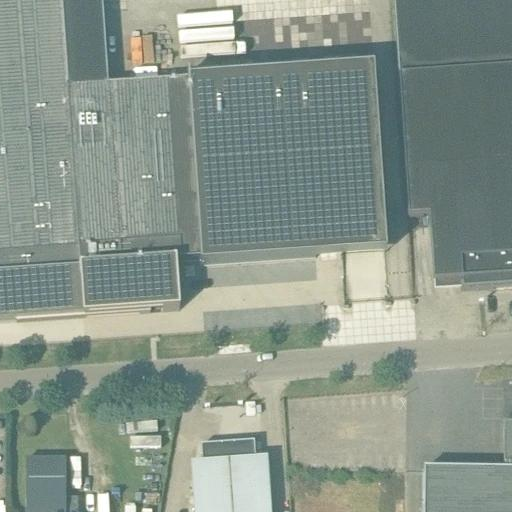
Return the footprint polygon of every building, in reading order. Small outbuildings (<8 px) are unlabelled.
[(101,0),(0,0),(0,322),(16,322),(16,323),(38,322),(150,314),(162,313),(179,312),(175,263),(199,261),(200,267),(315,259),(385,254),(380,183),(372,68),(187,81),(108,87),(101,0)] [(511,289),(511,0),(392,0),(398,76),(407,218),(428,217),(433,284),(460,282),(461,293),(511,289)] [(423,471),(422,511),(511,511),(511,425),(504,426),(503,472),(423,471)] [(199,467),(202,511),(260,511),(257,463),(255,464),(253,443),(200,447),(202,467),(199,467)] [(25,462),(25,511),(77,511),(77,499),(65,499),(65,461),(25,462)]
